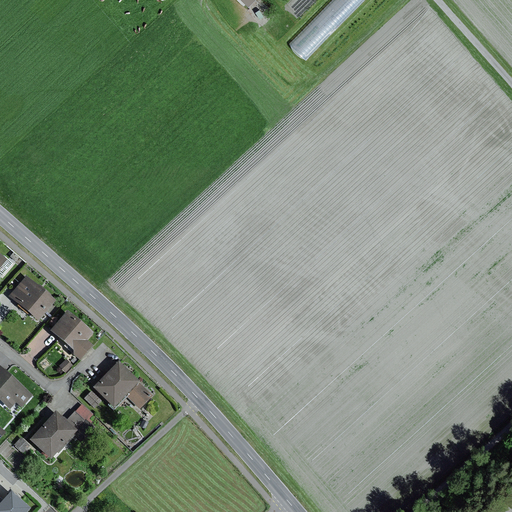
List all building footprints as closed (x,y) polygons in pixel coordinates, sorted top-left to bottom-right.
[(240,0),(249,9),(258,0),(240,0)] [(333,0),(290,44),(307,61),(366,0),(333,0)] [(25,277),(8,296),(38,321),(55,301),(25,277)] [(66,311),(48,332),(73,354),(72,355),(79,362),(93,347),(87,341),(93,334),(66,311)] [(65,360),(59,367),(65,373),(71,366),(65,360)] [(117,363),(92,389),(113,408),(126,394),(141,408),(153,396),(117,363)] [(32,396),(0,367),(0,402),(8,410),(15,402),(21,408),(32,396)] [(91,392),(83,400),(93,409),(101,402),(91,392)] [(81,404),(74,412),(86,422),(92,415),(81,404)] [(53,412),(27,442),(49,462),(76,431),(65,422),(53,412)] [(74,412),(65,422),(76,431),(90,444),(99,433),(86,422),(74,412)] [(20,438),(14,445),(22,452),(28,445),(20,438)] [(0,503),(0,511),(27,511),(29,510),(10,493),(2,501),(0,503)]
